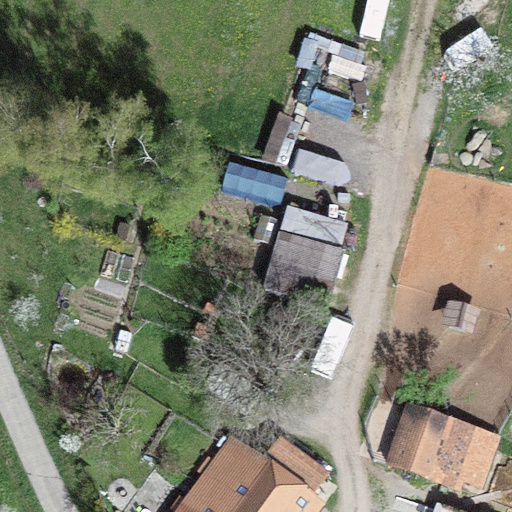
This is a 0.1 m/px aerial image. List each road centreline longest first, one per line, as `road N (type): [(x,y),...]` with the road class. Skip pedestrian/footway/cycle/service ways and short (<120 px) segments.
road 1 (track): [(430,0),(412,55),(366,341),(344,428),(352,511)]
road 2 (unclassified): [(0,373),(67,511)]
